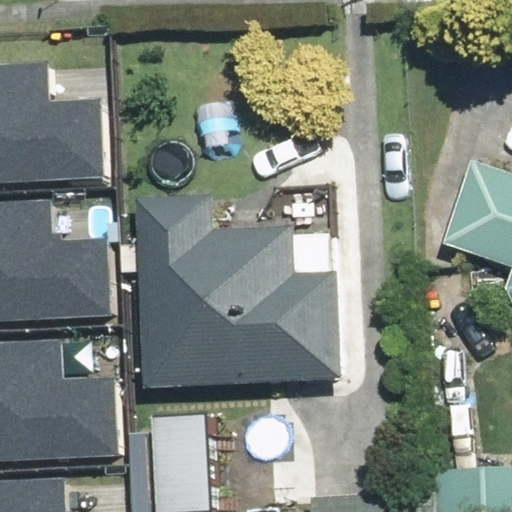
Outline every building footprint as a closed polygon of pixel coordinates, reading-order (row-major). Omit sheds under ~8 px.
[(78,84),(0,87),(0,200),(128,194),(124,118),(80,120),(78,84)] [(511,176),(489,169),(462,250),(511,266),(511,176)] [(228,236),(227,204),(155,205),(160,393),(358,388),(356,280),(316,281),(315,234),(228,236)] [(91,219),(0,223),(0,336),(141,329),(137,253),(93,255),(91,219)] [(94,364),(0,368),(0,481),(144,474),(140,398),(96,400),(94,364)] [(231,511),(227,422),(171,425),(174,511),(231,511)] [(511,511),(511,476),(445,479),(446,511),(511,511)] [(426,511),(425,497),(326,504),(326,511),(426,511)]
